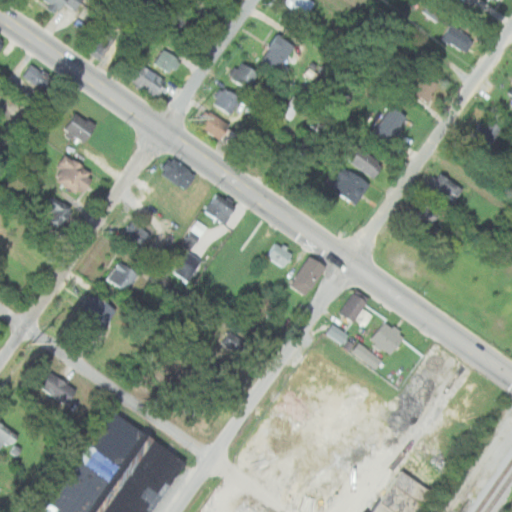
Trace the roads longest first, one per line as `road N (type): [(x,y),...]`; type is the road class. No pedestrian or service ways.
road 1 (primary): [(511,379),(0,15)]
road 2 (residential): [(174,511),(511,33)]
road 3 (residential): [(0,364),(254,0)]
road 4 (residential): [(213,457),(0,308)]
